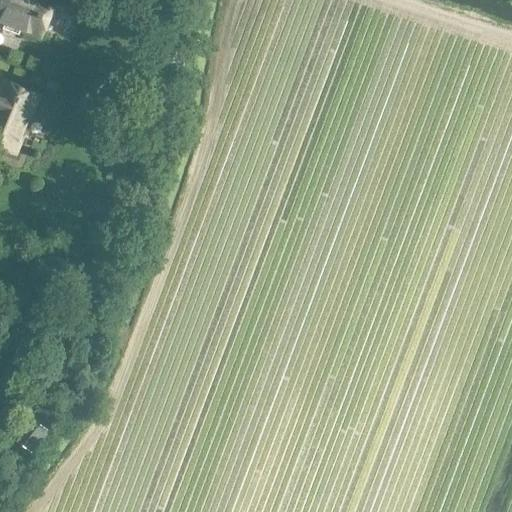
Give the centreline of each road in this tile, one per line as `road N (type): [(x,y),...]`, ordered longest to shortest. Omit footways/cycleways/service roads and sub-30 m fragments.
road 1 (track): [(32,511),(109,405),(144,321),(200,154),(229,0)]
road 2 (track): [(397,0),(511,41)]
